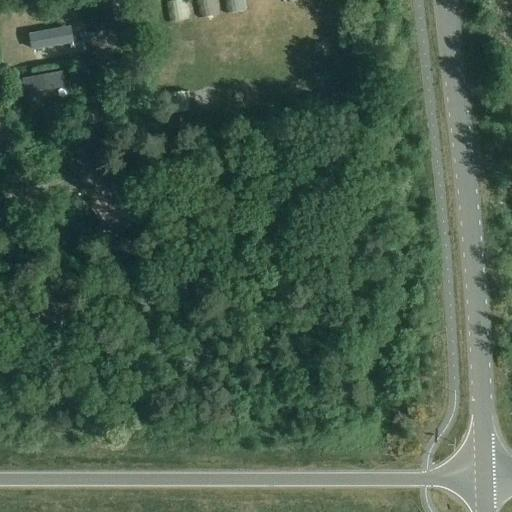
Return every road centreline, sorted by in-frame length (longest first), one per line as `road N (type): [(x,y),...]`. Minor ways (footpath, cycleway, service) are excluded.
road 1 (trunk): [(484,478),(0,479)]
road 2 (tertiary): [(445,0),(479,336),(484,478)]
road 3 (track): [(0,204),(79,172),(113,0)]
